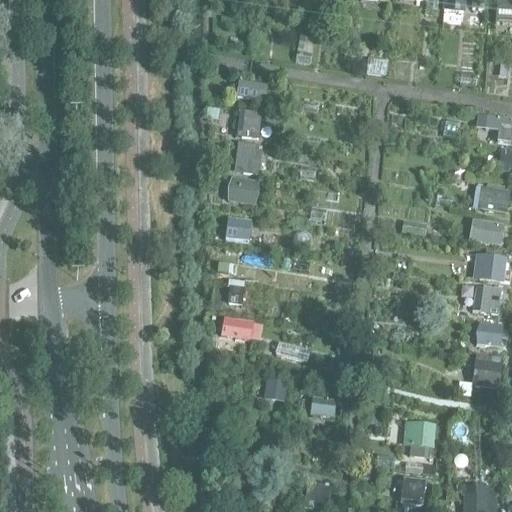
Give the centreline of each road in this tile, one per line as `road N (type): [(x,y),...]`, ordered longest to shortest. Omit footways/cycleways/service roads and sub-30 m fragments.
road 1 (tertiary): [(45,0),(50,305)]
road 2 (tertiary): [(111,302),(104,0)]
road 3 (tertiary): [(121,511),(111,302)]
road 4 (tertiary): [(50,305),(77,511)]
road 5 (residential): [(26,511),(22,407),(0,351)]
